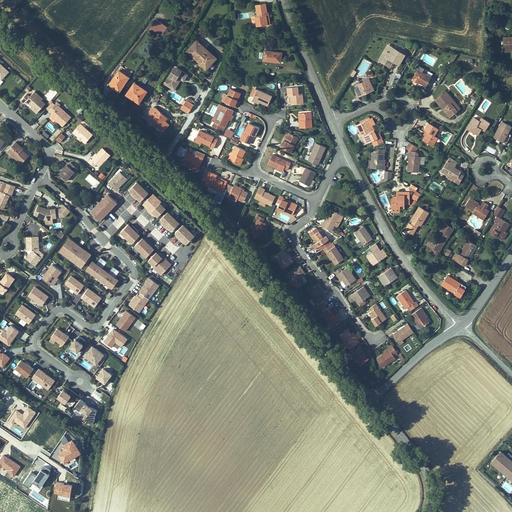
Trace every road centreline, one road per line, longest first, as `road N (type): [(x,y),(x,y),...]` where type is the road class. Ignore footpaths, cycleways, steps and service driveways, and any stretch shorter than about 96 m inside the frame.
road 1 (tertiary): [(369,398),(160,165)]
road 2 (residential): [(102,240),(135,276),(98,326),(58,309),(34,338),(85,386)]
road 3 (tertiary): [(160,165),(0,16)]
road 4 (residential): [(343,149),(387,238),(461,325)]
road 5 (residential): [(315,200),(291,228),(295,242),(377,345),(385,338)]
road 6 (tertiary): [(424,511),(429,478),(421,456),(369,398)]
road 7 (residential): [(285,0),(331,117)]
